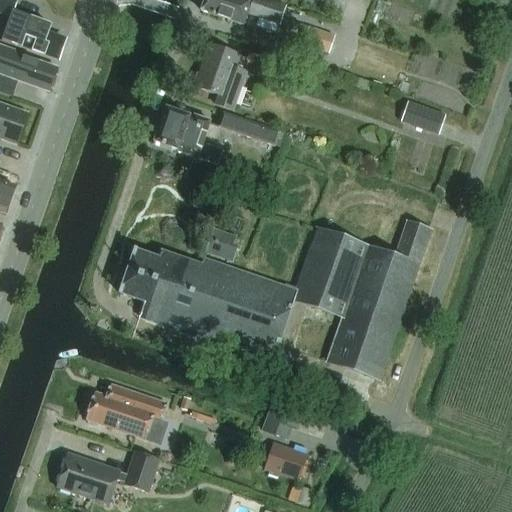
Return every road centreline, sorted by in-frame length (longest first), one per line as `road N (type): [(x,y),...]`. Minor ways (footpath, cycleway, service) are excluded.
road 1 (unclassified): [(344,511),(395,422),(511,74)]
road 2 (residential): [(132,318),(101,298),(100,272),(189,21)]
road 3 (tertiary): [(0,300),(103,0)]
road 4 (track): [(395,422),(511,464)]
